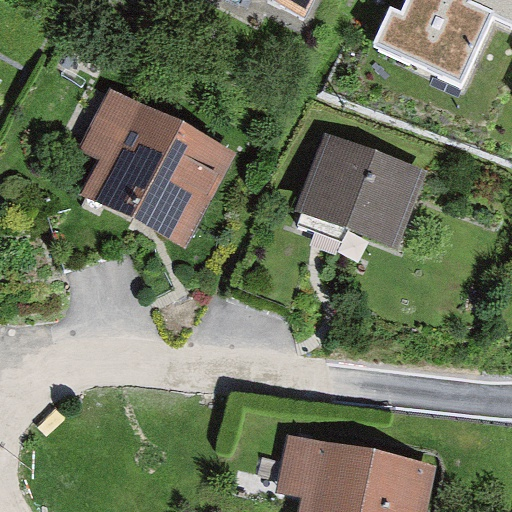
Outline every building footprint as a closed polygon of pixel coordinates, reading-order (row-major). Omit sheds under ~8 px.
[(236,0),(238,0),(237,0),(272,0),(305,16),(313,0),(236,0)] [(511,20),(511,0),(408,0),(404,10),(393,5),(378,36),(462,74),(491,11),(511,20)] [(228,152),(114,94),(88,145),(110,156),(93,191),(146,218),(185,237),(228,152)] [(426,173),(327,136),(298,212),(397,249),(426,173)] [(85,209),(50,217),(63,268),(127,256),(146,218),(93,191),(85,209)] [(247,249),(232,291),(287,310),(301,268),(247,249)] [(424,511),(433,468),(288,438),(277,494),(301,499),(298,511),(424,511)]
